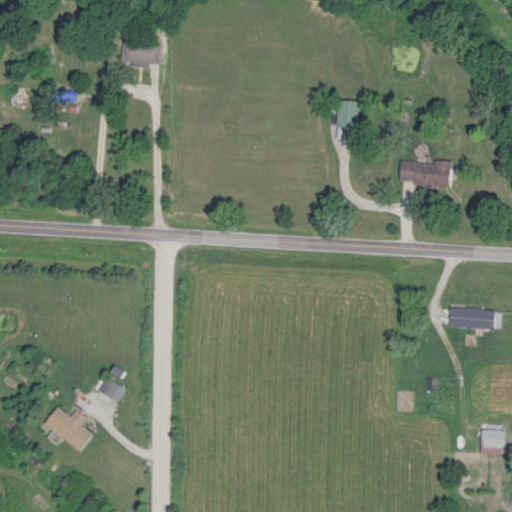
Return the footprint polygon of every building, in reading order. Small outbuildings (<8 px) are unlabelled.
[(162,42),(125,42),(125,63),(162,63),(162,42)] [(360,127),(360,100),(340,100),(340,127),(360,127)] [(453,186),(454,162),(403,159),(402,183),(453,186)] [(498,309),(452,308),(451,328),(497,329),(498,309)] [(82,426),(88,418),(78,410),(72,417),(59,407),(46,424),(81,451),(94,435),(82,426)] [(507,429),(483,429),(483,454),(507,454),(507,429)]
